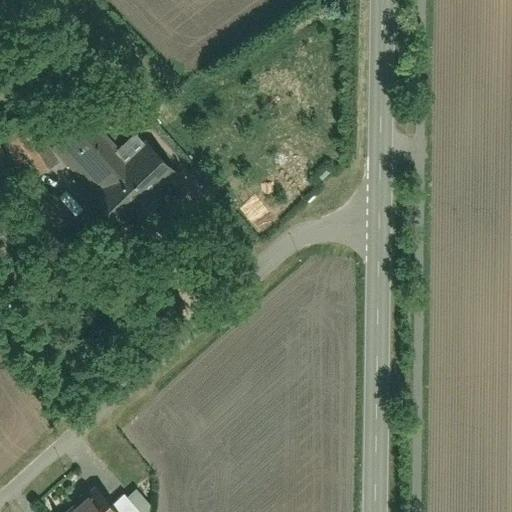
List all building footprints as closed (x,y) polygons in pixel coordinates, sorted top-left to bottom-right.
[(59,158),(30,111),(3,127),(32,175),(59,158)] [(89,114),(56,145),(95,188),(129,158),(118,146),(89,114)] [(146,142),(136,131),(118,146),(129,158),(146,142)] [(118,214),(172,165),(149,139),(146,142),(129,158),(95,188),(118,214)] [(97,484),(62,511),(120,511),(112,502),(97,484)] [(151,511),(156,508),(138,486),(128,494),(143,511),(151,511)] [(143,511),(128,494),(126,491),(112,502),(120,511),(143,511)]
